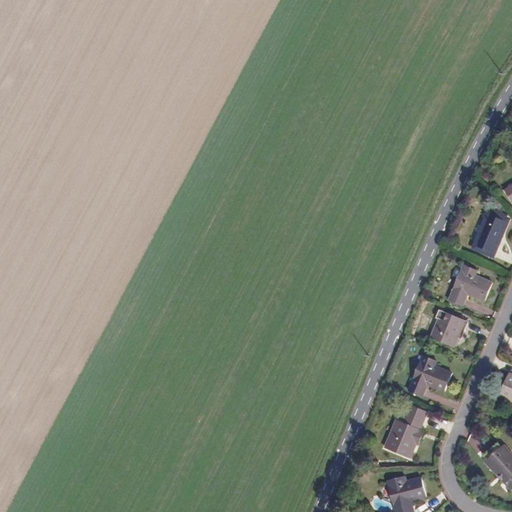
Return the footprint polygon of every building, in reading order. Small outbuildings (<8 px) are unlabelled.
[(508,218),(489,210),(475,245),(493,253),(508,218)] [(477,268),(463,262),(448,295),(462,302),(466,292),(483,299),(492,279),(475,272),(477,268)] [(448,320),(438,316),(429,335),(453,345),(457,336),(460,337),(468,320),(452,313),(448,320)] [(437,359),(423,354),(408,389),(422,395),(427,383),(445,390),(453,371),(435,364),(437,359)] [(511,377),(507,375),(499,394),(511,400),(511,377)] [(403,421),(396,418),(384,445),(409,456),(415,442),(417,442),(422,430),(419,429),(427,411),(409,403),(407,409),(408,410),(403,421)] [(503,477),(500,479),(510,490),(511,488),(511,452),(504,444),(502,446),(498,442),(483,455),(487,459),(503,477)] [(484,461),(500,479),(503,477),(487,459),(484,461)] [(399,476),(386,480),(395,511),(410,511),(407,500),(425,495),(419,475),(401,480),(399,476)]
